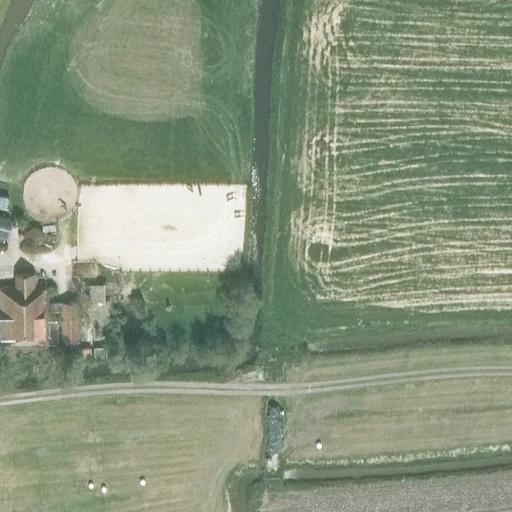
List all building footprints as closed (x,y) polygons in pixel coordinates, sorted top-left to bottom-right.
[(0,237),(7,239),(12,219),(0,215),(0,237)] [(26,231),(25,238),(29,244),(36,246),(42,242),(43,235),(40,228),(33,227),(26,231)] [(14,287),(2,287),(0,287),(0,344),(46,343),(45,319),(48,319),(48,312),(60,311),(61,342),(79,341),(77,302),(47,303),(47,288),(33,289),(32,274),(14,275),(14,287)] [(104,301),(104,306),(120,306),(120,284),(89,284),(89,301),(104,301)] [(58,343),(58,320),(47,320),(48,343),(58,343)]
